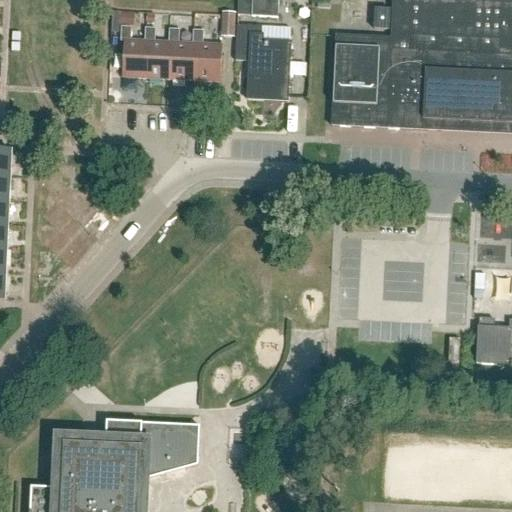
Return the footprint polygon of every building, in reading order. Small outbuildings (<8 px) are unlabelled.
[(236,0),(236,16),(251,17),(251,18),(277,19),(277,0),(236,0)] [(394,0),(393,36),(394,36),(396,36),(511,41),(511,4),(413,0),(394,0)] [(318,1),(318,9),(330,10),(330,1),(318,1)] [(390,11),(375,10),(374,31),(389,32),(390,11)] [(233,39),(234,14),(221,14),(220,38),(233,39)] [(120,15),(120,26),(130,27),(130,16),(120,15)] [(288,104),(291,45),(262,43),(262,29),(237,27),(235,63),(249,64),(247,102),(288,104)] [(149,43),(145,43),(131,43),(131,29),(121,29),(121,43),(125,44),(123,80),(148,81),(149,43)] [(173,45),(169,44),(155,44),(156,31),(145,30),(145,43),(149,43),(148,81),(171,82),(173,45)] [(197,46),(193,46),(179,45),(179,32),(169,31),(169,44),(173,45),(171,82),(195,83),(197,46)] [(197,46),(195,83),(220,85),(222,47),(203,46),(203,33),(193,32),(193,46),(197,46)] [(511,41),(396,36),(395,52),(355,50),(356,39),(336,38),(332,128),(412,132),(412,121),(511,125),(511,41)] [(0,179),(10,180),(11,155),(0,154),(0,179)] [(0,204),(9,204),(10,180),(0,179),(0,204)] [(0,228),(8,229),(9,204),(0,204),(0,228)] [(511,332),(510,332),(494,331),(495,322),(480,321),(480,331),(478,330),(476,366),(511,368),(511,332)] [(450,341),(448,365),(458,365),(460,341),(450,341)] [(322,369),(311,369),(308,416),(319,417),(322,369)] [(31,490),(30,511),(138,511),(140,484),(198,468),(200,428),(107,424),(106,448),(85,447),(84,446),(83,444),(82,443),(81,443),(79,442),(78,441),(77,441),(75,440),(74,440),(72,440),(70,440),(69,440),(67,440),(66,440),(64,441),(63,442),(62,442),(60,443),(59,444),(58,445),(57,446),(56,448),(55,449),(54,450),(54,452),(53,453),(53,455),(53,457),(53,458),(53,460),(53,461),(54,463),(54,464),(55,466),(56,467),(57,468),(57,469),(59,471),(60,472),(61,473),(62,473),(62,491),(31,490)]
